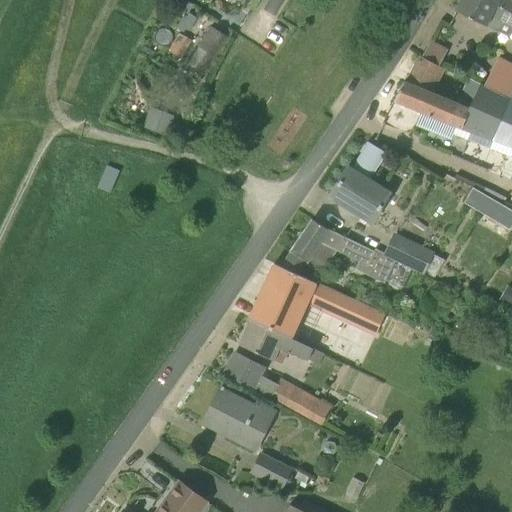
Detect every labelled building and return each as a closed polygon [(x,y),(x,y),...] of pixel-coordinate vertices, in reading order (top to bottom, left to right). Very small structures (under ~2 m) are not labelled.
[(511,12),(488,0),(460,0),(455,10),(470,18),(487,27),(493,15),(511,24),(511,12)] [(511,0),(488,0),(511,12),(511,0)] [(213,57),(214,56),(227,36),(211,26),(197,47),(213,57)] [(429,42),(422,56),(438,66),(446,50),(429,42)] [(434,93),(445,70),(422,56),(421,56),(406,82),(404,81),(394,101),(461,128),(460,130),(477,136),(478,135),(492,141),(492,140),(511,148),(511,173),(509,180),(511,181),(511,92),(509,98),(484,86),(480,84),(469,106),(434,93)] [(509,98),(511,92),(511,66),(497,59),(484,86),(509,98)] [(174,116),(150,108),(143,127),(167,136),(174,116)] [(373,184),(387,155),(390,148),(367,138),(349,169),(347,168),(330,196),(373,223),(390,195),(373,184)] [(508,227),(511,220),(511,211),(471,186),(463,199),(508,227)] [(372,249),(329,230),(312,219),(289,254),(316,267),(320,267),(332,249),(356,261),(353,268),(381,281),(392,257),(372,248),(372,249)] [(422,270),(431,251),(391,231),(382,250),(422,270)] [(252,319),(285,335),(296,312),(302,299),(370,328),(379,312),(379,311),(312,280),(302,276),(276,264),(262,297),(252,319)] [(511,312),(511,287),(506,284),(495,301),(511,312)] [(323,354),(285,335),(252,319),(240,345),(282,364),(287,352),(318,364),(323,354)] [(277,385),(261,376),(266,368),(237,353),(225,375),(271,399),(271,398),(321,425),(331,406),(280,378),(277,385)] [(253,405),(223,390),(224,387),(222,386),(208,413),(221,419),(215,430),(257,451),(278,409),(257,399),(253,405)] [(282,489),(292,465),(260,450),(249,474),(282,489)] [(310,475),(299,469),(295,478),(306,483),(310,475)] [(197,511),(206,501),(180,482),(158,511),(125,511),(124,511),(123,511),(197,511)] [(302,511),(326,511),(301,500),(297,509),(302,511)] [(302,511),(297,509),(284,503),(279,511),(302,511)]
